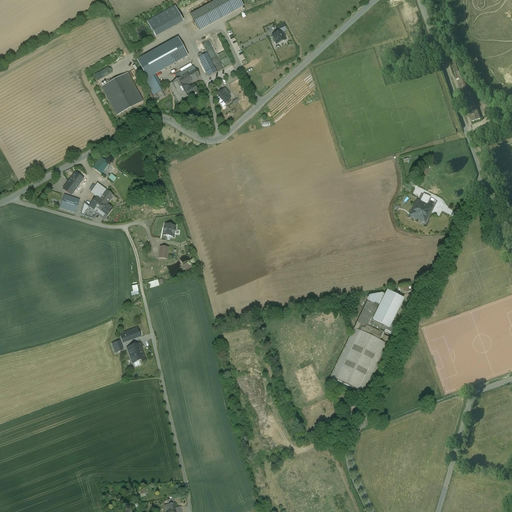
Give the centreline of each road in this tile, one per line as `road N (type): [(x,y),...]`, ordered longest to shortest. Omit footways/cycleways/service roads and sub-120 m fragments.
road 1 (unclassified): [(375,0),(219,138),(202,140),(152,119),(10,199)]
road 2 (unclassified): [(372,511),(353,470),(354,439),(481,178)]
road 3 (track): [(128,234),(190,511)]
road 4 (unclassified): [(481,178),(420,0)]
road 5 (unclassified): [(511,380),(476,392),(469,404),(438,511)]
road 6 (unclassified): [(10,199),(128,234)]
